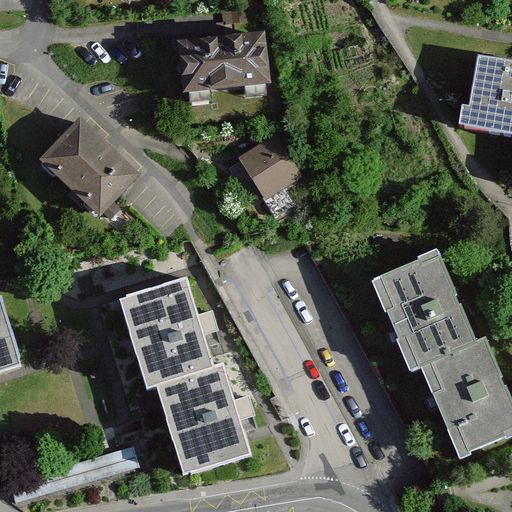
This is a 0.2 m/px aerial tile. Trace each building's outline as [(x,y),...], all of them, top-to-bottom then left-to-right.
[(138,0),(106,0),(130,14),(138,0)] [(274,41),(186,50),(192,109),(280,100),(274,41)] [(461,119),(460,136),(511,146),(511,74),(477,69),(471,120),(461,119)] [(80,133),(47,173),(116,230),(149,191),(80,133)] [(285,142),(246,167),(274,211),(314,186),(285,142)] [(470,454),(511,435),(511,399),(486,341),(478,345),(440,258),(383,282),(422,371),(432,367),(470,454)] [(161,389),(187,478),(254,459),(228,368),(213,373),(186,283),(120,303),(147,393),(161,389)] [(0,373),(19,367),(0,309),(0,373)] [(52,487),(144,463),(139,444),(47,469),(52,487)]
